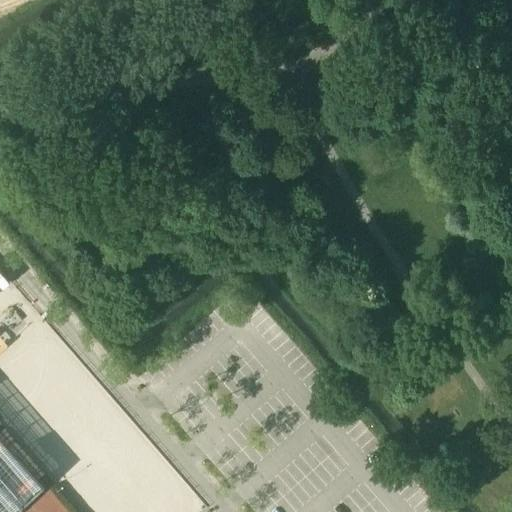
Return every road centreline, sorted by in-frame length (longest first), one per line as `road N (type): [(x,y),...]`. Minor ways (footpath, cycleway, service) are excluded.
road 1 (unclassified): [(228,511),(0,251)]
road 2 (unknown): [(243,0),(123,51),(0,69)]
road 3 (unknown): [(138,409),(75,470),(107,511)]
